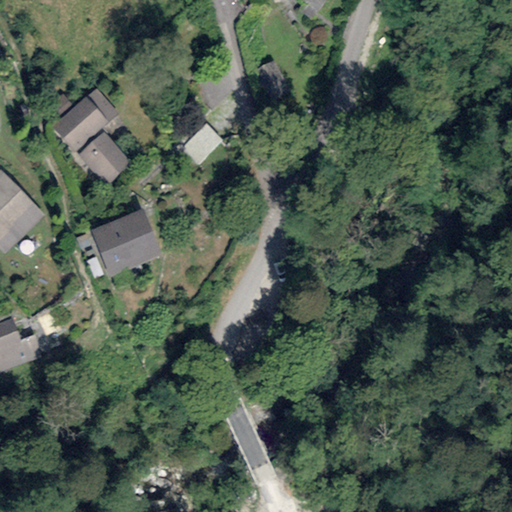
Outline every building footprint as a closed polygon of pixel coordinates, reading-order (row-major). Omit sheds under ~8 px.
[(299,0),(318,13),(326,0),(299,0)] [(105,186),(131,162),(103,132),(121,116),(95,89),(52,130),(105,186)] [(44,216),(0,170),(0,249),(4,254),(44,216)] [(141,210),(92,229),(110,275),(159,256),(141,210)] [(15,319),(0,324),(0,370),(42,356),(35,335),(22,340),(15,319)]
